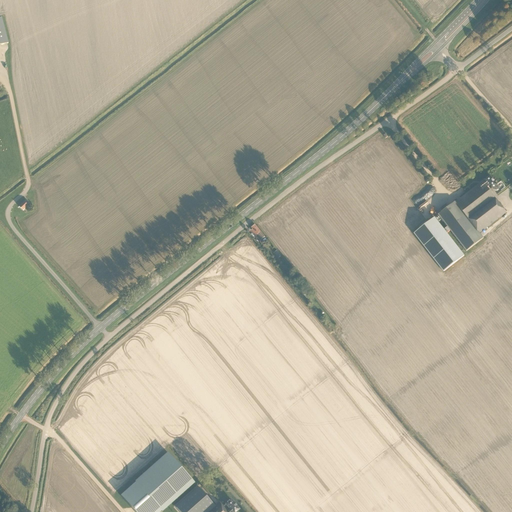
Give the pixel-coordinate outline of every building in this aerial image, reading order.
[(0,17),(0,45),(8,43),(2,17),(0,17)] [(498,187),(497,185),(496,183),(495,181),(495,182),(490,176),(484,181),(485,182),(480,186),(479,184),(456,203),(455,202),(438,215),(448,227),(450,231),(466,252),(483,239),(479,233),(507,212),(488,188),(489,186),(491,189),(493,188),(495,190),(496,191),(497,191),(497,190),(498,190),(499,189),(499,188),(499,187),(498,187)] [(31,205),(26,201),(19,207),(23,211),(26,208),(27,209),(31,205)] [(444,230),(435,218),(415,233),(444,271),(464,256),(447,234),(450,231),(448,227),(444,230)] [(258,235),(262,240),(265,237),(255,225),(251,228),(253,229),(251,231),(256,236),(258,235)] [(133,485),(121,496),(135,511),(160,511),(161,511),(195,483),(194,482),(167,453),(132,484),(133,485)] [(175,506),(179,511),(237,511),(240,510),(231,500),(225,505),(225,506),(223,507),(219,502),(215,506),(197,486),(175,506)]
